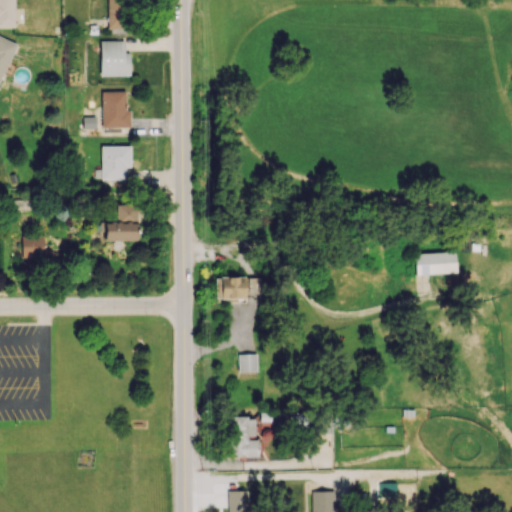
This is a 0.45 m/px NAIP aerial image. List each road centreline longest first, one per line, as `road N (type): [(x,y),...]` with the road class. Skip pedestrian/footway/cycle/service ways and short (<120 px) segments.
road 1 (secondary): [(180,0),(186,511)]
road 2 (residential): [(185,309),(0,309)]
